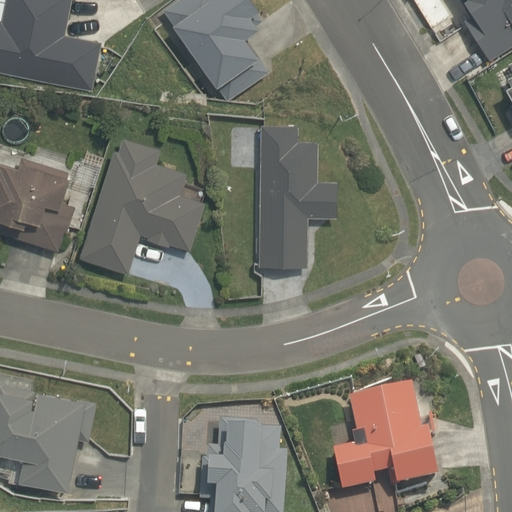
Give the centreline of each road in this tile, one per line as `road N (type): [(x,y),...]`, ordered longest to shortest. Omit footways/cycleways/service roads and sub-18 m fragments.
road 1 (residential): [(438,296),(301,348),(252,355),(0,319)]
road 2 (residential): [(465,239),(431,146),(355,0)]
